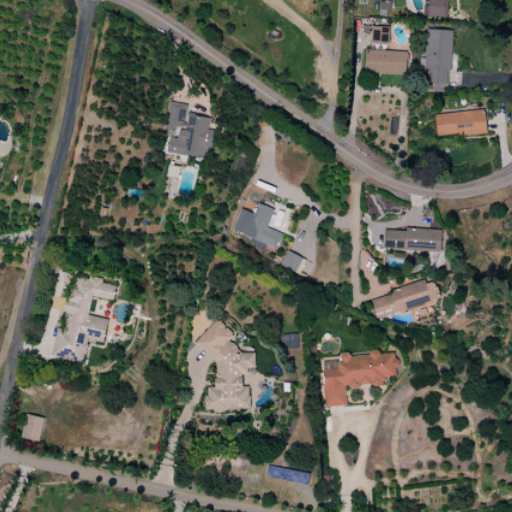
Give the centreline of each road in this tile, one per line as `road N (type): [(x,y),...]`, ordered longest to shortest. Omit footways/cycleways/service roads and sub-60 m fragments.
road 1 (residential): [(121,0),(389,181),(458,192),(511,173)]
road 2 (residential): [(0,408),(87,0)]
road 3 (residential): [(0,456),(252,511)]
